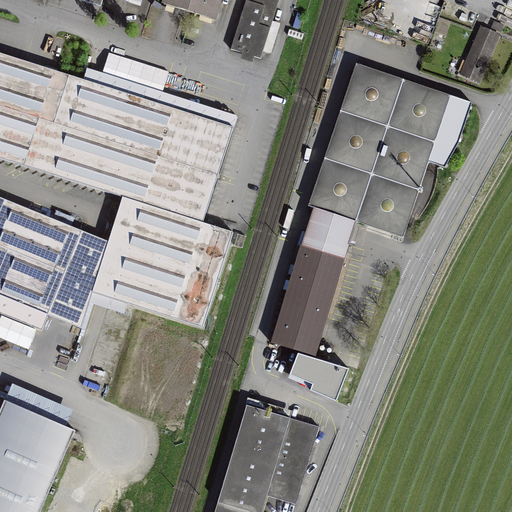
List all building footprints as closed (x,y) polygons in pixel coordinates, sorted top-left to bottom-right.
[(165,0),(164,4),(188,12),(191,0),(165,0)] [(213,20),(219,0),(191,0),(188,12),(213,20)] [(276,34),(269,32),(278,0),(248,0),(248,1),(246,0),(231,49),(260,59),(263,50),(270,53),(276,34)] [(499,35),(481,27),(461,74),(478,82),(499,35)] [(0,158),(122,197),(108,242),(92,292),(203,327),(229,245),(233,232),(203,223),(233,128),(0,53),(0,158)] [(403,238),(429,162),(445,168),(459,143),(472,103),(356,64),(308,206),(310,206),(308,211),(316,214),(317,209),(403,238)] [(0,313),(42,331),(48,315),(81,329),(92,292),(108,242),(5,200),(0,197),(0,313)] [(305,234),(302,246),(300,245),(271,342),(316,356),(349,245),(309,232),(305,234)] [(242,248),(246,236),(238,234),(234,245),(242,248)] [(339,394),(340,394),(344,384),(342,384),(342,383),(341,382),(340,380),(339,380),(338,379),(337,378),(338,377),(338,376),(339,375),(340,375),(337,365),(336,365),(335,365),(333,364),(334,363),(329,361),(327,364),(326,365),(325,366),(324,367),(323,368),(322,369),(322,371),(322,372),(322,374),(322,375),(323,377),(324,378),(325,379),(326,380),(327,380),(327,382),(326,383),(325,384),(325,386),(325,387),(325,389),(326,390),(327,391),(328,393),(329,394),(330,394),(331,395),(333,395),(334,395),(336,395),(337,394),(339,394)] [(0,511),(39,511),(75,430),(5,400),(4,400),(0,409),(0,511)] [(214,511),(261,511),(267,495),(290,418),(271,412),(273,407),(266,405),(265,410),(247,405),(214,511)] [(319,427),(290,418),(267,495),(296,504),(319,427)]
